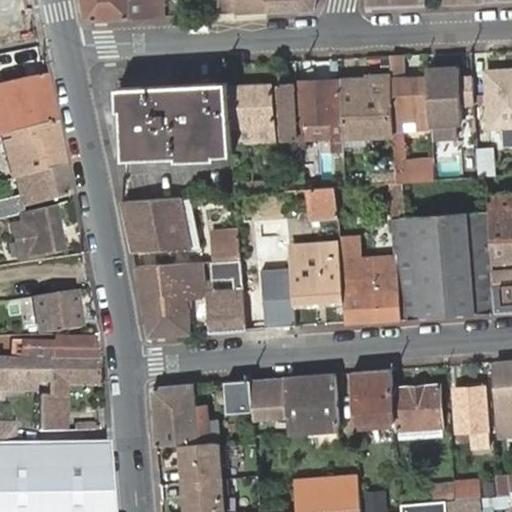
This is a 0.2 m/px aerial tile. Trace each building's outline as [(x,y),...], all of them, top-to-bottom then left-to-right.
[(82,0),(87,21),(164,18),(162,0),(82,0)] [(266,0),(221,0),(221,16),(266,14),(266,0)] [(315,12),(317,0),(266,0),(266,14),(315,12)] [(373,0),(372,9),(433,6),(432,0),(373,0)] [(397,139),(399,184),(406,183),(436,181),(435,171),(406,173),(402,123),(419,122),(419,128),(433,127),(431,78),(406,79),(404,58),(392,58),(393,76),(393,81),(397,139)] [(431,78),(433,127),(464,124),(460,68),(430,70),(431,78)] [(511,72),(487,74),(491,132),(511,129),(511,72)] [(56,125),(45,75),(0,85),(0,136),(56,125)] [(345,84),(349,138),(349,142),(397,139),(393,81),(393,76),(368,77),(368,79),(344,79),(345,84)] [(299,83),(304,141),(311,140),(310,124),(336,123),(337,139),(349,138),(345,84),(344,79),(299,83)] [(280,84),(285,143),(304,141),(299,83),(280,84)] [(274,85),(229,88),(233,147),(243,146),(280,143),(278,126),(274,85)] [(233,147),(229,88),(122,91),(124,158),(234,157),(233,147)] [(65,171),(56,125),(0,136),(10,182),(12,182),(65,171)] [(463,156),(464,179),(476,178),(474,155),(463,156)] [(435,171),(436,181),(447,180),(444,156),(435,156),(435,171)] [(65,171),(12,182),(16,199),(0,203),(0,221),(9,220),(19,218),(18,210),(71,200),(65,171)] [(236,182),(237,194),(274,192),(273,180),(236,182)] [(399,184),(394,184),(396,218),(408,218),(406,183),(399,184)] [(336,188),(310,189),(313,219),(339,217),(336,188)] [(192,197),(122,201),(133,254),(200,247),(192,197)] [(498,313),(511,311),(511,202),(488,204),(490,223),(498,313)] [(54,211),(21,217),(19,218),(9,220),(17,259),(28,257),(62,252),(54,211)] [(396,218),(400,265),(405,319),(498,313),(490,223),(408,227),(408,218),(396,218)] [(240,229),(213,231),(214,244),(241,242),(240,229)] [(341,239),(293,243),(294,253),(322,251),(322,247),(341,246),(341,239)] [(242,260),(241,242),(214,244),(216,262),(242,260)] [(359,245),(341,246),(343,268),(346,301),(348,323),(405,319),(400,265),(360,267),(359,245)] [(322,251),(294,253),(298,306),(346,301),(343,268),(341,246),(322,247),(322,251)] [(197,264),(136,269),(146,316),(149,338),(192,335),(191,295),(203,294),(210,293),(210,281),(210,263),(197,264)] [(244,284),(244,278),(233,279),(234,291),(210,293),(210,333),(247,331),(244,284)] [(260,283),(263,330),(294,327),(289,282),(260,283)] [(260,283),(244,284),(247,331),(263,330),(260,283)] [(79,326),(73,292),(35,295),(42,333),(79,326)] [(14,346),(14,360),(46,360),(96,362),(92,342),(57,342),(56,345),(14,346)] [(0,359),(0,390),(36,391),(37,375),(46,375),(46,360),(14,360),(0,359)] [(46,360),(46,375),(45,398),(48,430),(68,430),(65,383),(97,384),(96,362),(46,360)] [(511,361),(495,362),(502,427),(502,436),(511,435),(511,361)] [(395,426),(391,370),(353,373),(357,428),(395,426)] [(340,427),(336,374),(285,378),(287,401),(289,416),(290,431),(340,427)] [(285,378),(252,380),(254,404),(255,418),(289,416),(287,401),(285,378)] [(252,380),(224,382),(228,414),(247,413),(250,444),(257,443),(255,418),(254,404),(252,380)] [(153,391),(157,446),(182,444),(208,442),(206,405),(198,406),(194,384),(156,387),(153,391)] [(443,387),(398,390),(402,429),(446,426),(443,387)] [(484,391),(456,393),(459,429),(487,427),(484,391)] [(0,424),(0,443),(17,444),(15,424),(0,424)] [(208,442),(182,444),(187,511),(225,511),(225,493),(229,493),(228,478),(224,479),(222,442),(212,442),(208,442)] [(0,443),(0,511),(112,511),(108,443),(17,444),(0,443)] [(362,508),(360,476),(294,481),(297,511),(312,511),(362,508)] [(457,488),(457,485),(433,486),(435,503),(445,502),(458,501),(457,488)] [(500,498),(499,485),(457,488),(458,501),(481,499),(500,498)] [(481,511),(481,499),(458,501),(445,502),(445,511),(481,511)] [(445,511),(445,502),(435,503),(402,505),(402,511),(445,511)]
